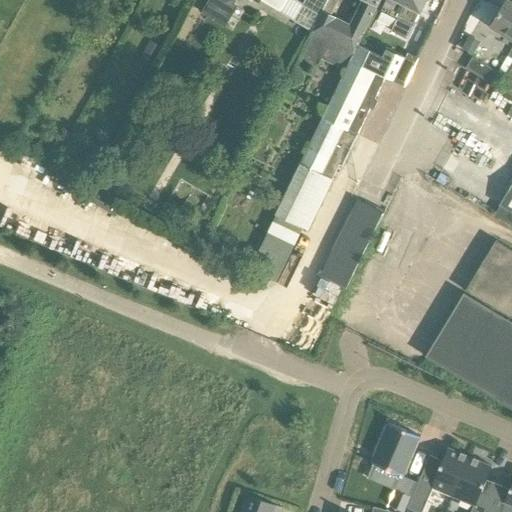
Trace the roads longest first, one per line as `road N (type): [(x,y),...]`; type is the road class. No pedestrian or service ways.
road 1 (residential): [(0,254),(354,389)]
road 2 (unknown): [(98,296),(32,511)]
road 3 (residential): [(354,389),(389,382),(511,435)]
road 4 (residential): [(317,511),(354,389)]
